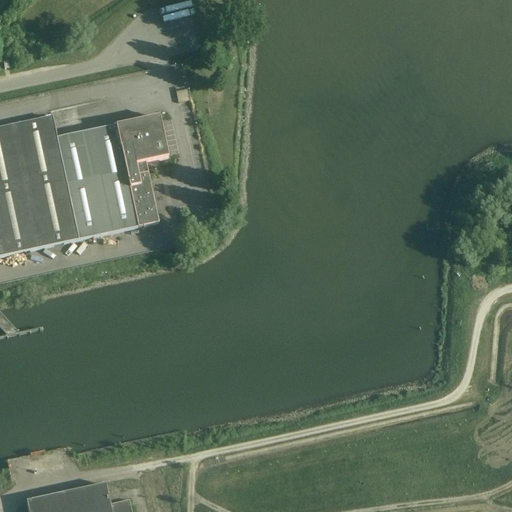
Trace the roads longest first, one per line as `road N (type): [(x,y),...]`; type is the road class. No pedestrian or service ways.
road 1 (unclassified): [(0,84),(117,60),(159,30)]
road 2 (track): [(372,511),(484,497),(511,482)]
